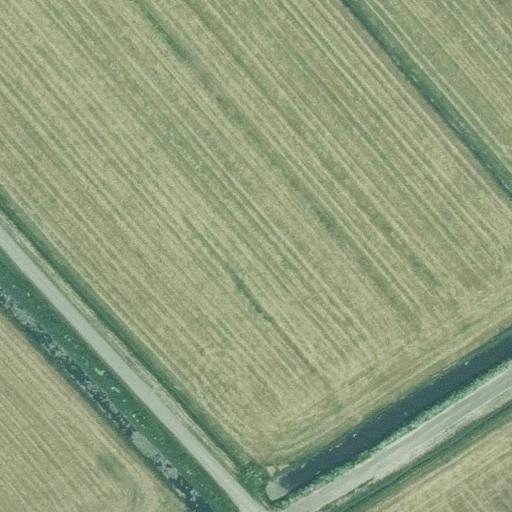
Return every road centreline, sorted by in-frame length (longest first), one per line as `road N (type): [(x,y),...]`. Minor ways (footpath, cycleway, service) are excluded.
road 1 (unclassified): [(253,511),(0,234)]
road 2 (unclassified): [(294,511),(511,376)]
